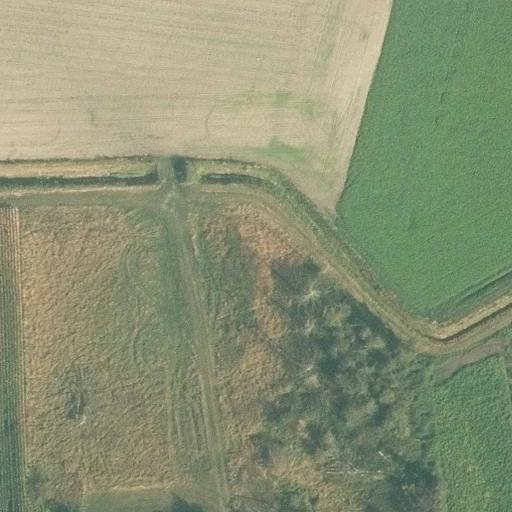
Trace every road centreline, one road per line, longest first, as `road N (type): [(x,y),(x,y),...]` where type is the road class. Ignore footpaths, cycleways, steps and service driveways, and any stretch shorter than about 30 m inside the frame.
road 1 (track): [(226,511),(176,173)]
road 2 (track): [(0,196),(224,187),(275,207)]
